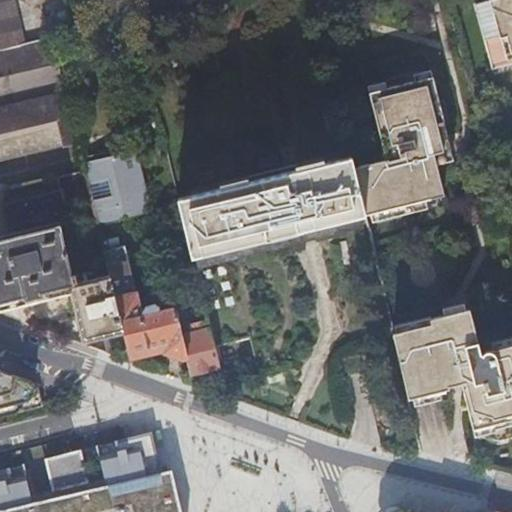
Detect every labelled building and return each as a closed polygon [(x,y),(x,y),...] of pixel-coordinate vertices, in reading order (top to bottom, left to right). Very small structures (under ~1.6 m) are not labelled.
[(0,0),(0,49),(23,44),(12,0),(0,0)] [(511,0),(487,0),(471,5),(492,73),(511,66),(511,0)] [(58,36),(70,33),(65,10),(52,13),(58,36)] [(0,49),(0,77),(58,64),(52,37),(23,44),(0,49)] [(387,160),(354,168),(363,206),(365,215),(444,196),(437,165),(454,161),(435,77),(371,93),(387,160)] [(63,148),(78,144),(65,93),(0,108),(0,135),(57,122),(63,148)] [(82,163),(85,172),(91,198),(97,222),(151,209),(138,156),(137,150),(82,163)] [(224,198),(179,209),(193,268),(367,225),(365,215),(363,206),(354,168),(354,167),(327,173),(325,168),(222,193),(224,198)] [(0,312),(10,311),(71,297),(83,346),(105,341),(108,355),(113,357),(128,353),(110,276),(78,283),(76,275),(71,276),(59,225),(69,223),(65,204),(91,198),(85,172),(55,178),(58,190),(0,204),(7,235),(0,236),(0,312)] [(108,240),(102,242),(110,276),(128,353),(129,355),(160,348),(161,353),(181,355),(186,354),(181,332),(175,307),(159,311),(157,306),(154,304),(146,306),(144,310),(145,314),(142,315),(124,245),(110,248),(108,240)] [(511,344),(479,352),(469,309),(430,318),(431,323),(393,334),(409,399),(415,398),(441,391),(459,386),(473,438),(498,442),(511,438),(511,344)] [(181,332),(186,354),(191,374),(217,368),(205,318),(190,322),(191,329),(181,332)] [(0,407),(25,401),(27,400),(29,399),(31,397),(31,396),(32,395),(33,393),(33,392),(33,390),(33,389),(33,387),(32,386),(31,384),(30,383),(29,381),(27,380),(26,379),(24,379),(5,372),(0,370),(0,407)] [(0,416),(42,406),(37,387),(33,389),(33,390),(33,392),(33,393),(32,395),(31,396),(31,397),(29,399),(27,400),(25,401),(0,407),(0,416)] [(443,398),(441,391),(415,398),(417,405),(443,398)] [(414,442),(409,419),(392,423),(397,445),(414,442)] [(161,473),(156,449),(164,447),(161,431),(81,451),(45,459),(54,499),(35,503),(24,465),(0,470),(0,511),(181,511),(172,471),(161,473)]
